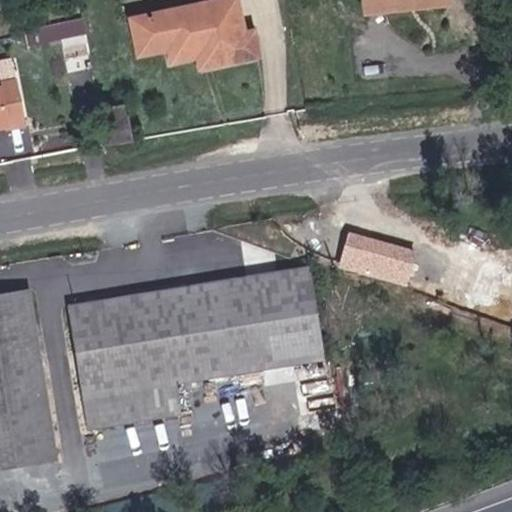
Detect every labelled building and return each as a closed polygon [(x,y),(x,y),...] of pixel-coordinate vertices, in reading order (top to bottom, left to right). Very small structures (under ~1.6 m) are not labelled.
[(244,0),(199,0),(130,15),(139,57),(167,50),(170,63),(199,57),(202,71),(265,57),(259,30),(251,32),(244,0)] [(400,0),(375,0),(377,14),(402,12),(400,0)] [(402,12),(465,4),(464,0),(400,0),(402,12)] [(26,44),(88,34),(85,17),(23,27),(26,44)] [(21,75),(0,79),(0,128),(31,122),(21,75)] [(111,140),(134,137),(130,107),(107,111),(111,140)] [(366,199),(419,215),(427,188),(375,173),(366,199)] [(351,228),(340,265),(410,286),(421,250),(351,228)] [(316,270),(77,304),(90,402),(331,360),(316,270)] [(40,289),(0,295),(0,473),(66,460),(40,289)]
